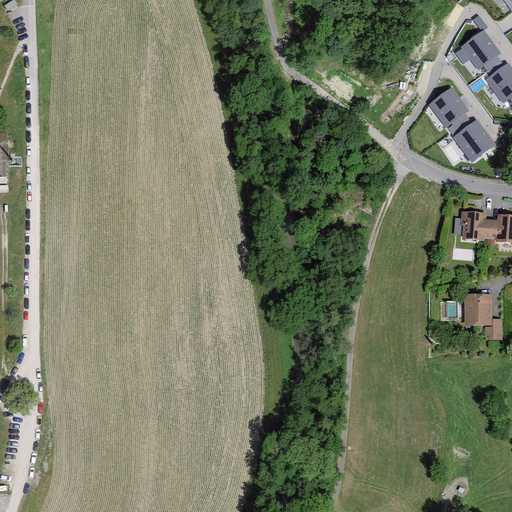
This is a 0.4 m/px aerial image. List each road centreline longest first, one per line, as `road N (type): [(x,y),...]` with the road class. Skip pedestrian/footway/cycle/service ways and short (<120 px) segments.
road 1 (track): [(9,511),(33,438),(33,124)]
road 2 (track): [(320,511),(360,277),(405,159)]
road 3 (residential): [(265,0),(298,77),(396,144),(405,159),(439,177),(511,192)]
road 4 (unclassified): [(33,124),(29,0)]
